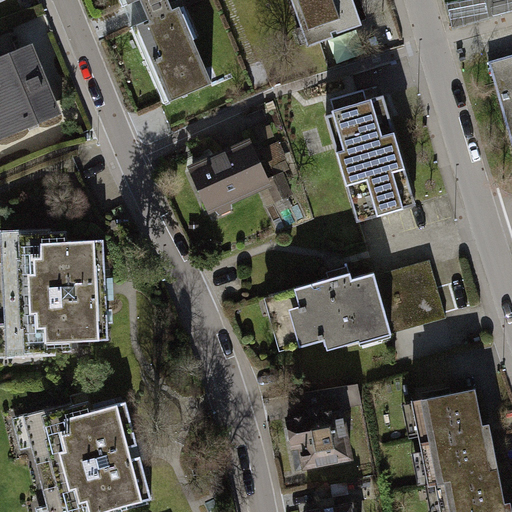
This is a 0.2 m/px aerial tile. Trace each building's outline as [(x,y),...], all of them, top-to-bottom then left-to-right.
[(172,0),(117,0),(162,110),(207,90),(172,0)] [(294,0),(301,23),(303,27),(292,31),(299,49),(367,24),(357,0),(294,0)] [(34,46),(0,59),(0,141),(63,116),(34,46)] [(511,59),(484,67),(511,154),(511,59)] [(331,110),(325,111),(336,149),(346,184),(355,220),(376,213),(384,211),(395,208),(402,205),(413,202),(403,166),(393,130),(383,92),(371,96),(363,99),(338,107),(331,110)] [(245,137),(185,166),(206,209),(270,182),(245,137)] [(95,245),(7,251),(16,357),(104,352),(95,245)] [(294,289),(262,298),(280,353),(297,348),(306,345),(321,341),(324,353),(379,338),(390,335),(443,323),(426,261),(373,276),(364,279),(345,284),(343,276),(304,286),(294,289)] [(472,390),(402,402),(417,484),(431,481),(497,469),(488,422),(480,423),(472,390)] [(27,413),(12,418),(36,511),(129,511),(151,504),(150,499),(147,489),(124,401),(94,410),(90,396),(40,410),(27,413)] [(340,407),(279,418),(290,475),(351,464),(340,407)] [(497,469),(431,481),(438,511),(511,511),(511,509),(510,500),(504,500),(497,469)]
